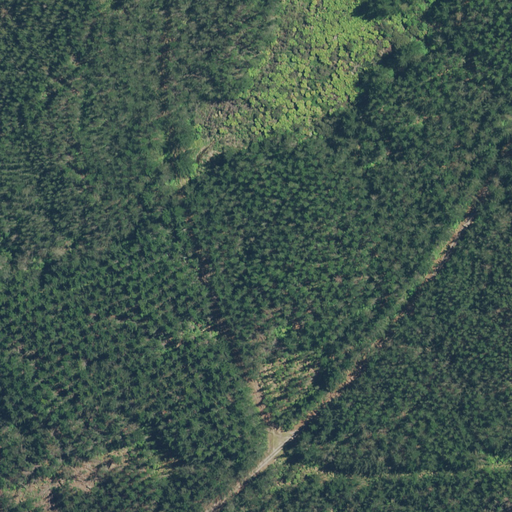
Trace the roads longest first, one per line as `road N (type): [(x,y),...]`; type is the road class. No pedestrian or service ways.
road 1 (track): [(212,511),(337,395),(418,299),(511,147)]
road 2 (track): [(274,453),(370,476),(511,459)]
